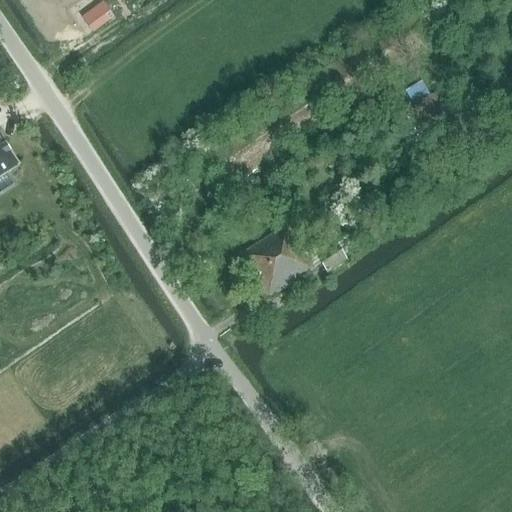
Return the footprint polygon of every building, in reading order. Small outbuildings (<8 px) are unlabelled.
[(81,18),(92,33),(114,17),(102,2),(81,18)] [(338,116),(335,112),(436,42),(412,7),(202,153),(225,187),(327,117),(330,122),(338,116)] [(459,134),(434,95),(410,110),(435,149),(459,134)] [(478,125),(462,102),(448,111),(464,135),(478,125)] [(395,119),(417,153),(429,144),(407,110),(395,119)] [(0,180),(20,166),(0,137),(0,180)] [(248,265),(268,297),(314,268),(286,225),(243,252),(250,263),(248,265)] [(344,240),(337,245),(337,244),(317,257),(327,273),(347,260),(344,256),(351,251),(344,240)]
